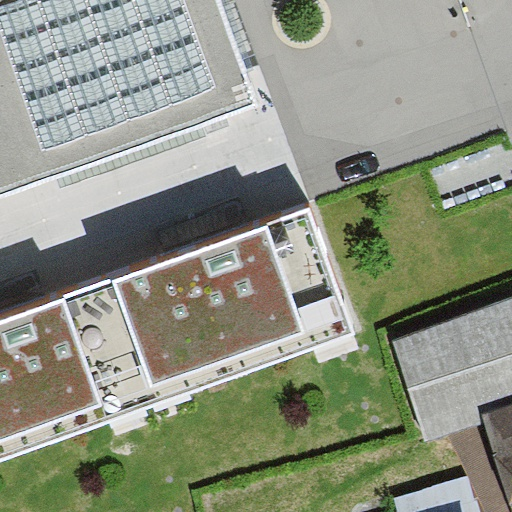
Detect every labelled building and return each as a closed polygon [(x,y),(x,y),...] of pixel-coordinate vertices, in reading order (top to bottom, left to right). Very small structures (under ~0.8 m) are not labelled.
[(0,0),(0,188),(278,92),(238,0),(0,0)] [(489,408),(511,399),(511,114),(345,173),(392,308),(373,314),(411,423),(489,408)] [(340,305),(301,204),(106,277),(143,381),(340,305)] [(0,431),(143,381),(106,277),(0,315),(0,431)] [(511,399),(489,408),(511,473),(511,399)] [(480,511),(456,449),(348,476),(339,511),(480,511)]
